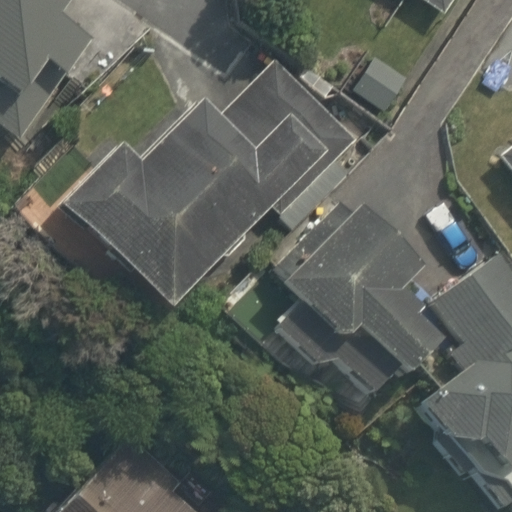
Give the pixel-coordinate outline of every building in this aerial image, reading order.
[(0,0),(0,156),(14,167),(91,58),(68,41),(86,16),(65,1),(66,0),(0,0)] [(472,0),(393,0),(451,35),(472,0)] [(219,133),(196,112),(141,171),(123,155),(56,227),(173,335),(353,141),(277,70),(219,133)] [(511,156),(497,167),(511,186),(511,156)] [(372,419),(401,394),(493,511),(511,511),(511,281),(495,258),(431,305),(365,223),(282,293),(294,308),(265,333),(316,393),(336,376),(372,419)] [(195,511),(120,446),(62,511),(195,511)]
